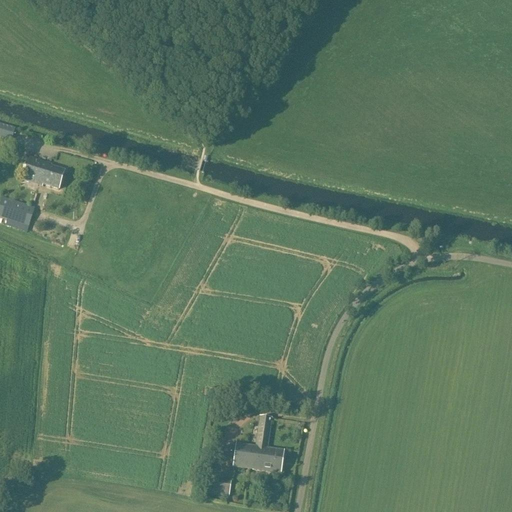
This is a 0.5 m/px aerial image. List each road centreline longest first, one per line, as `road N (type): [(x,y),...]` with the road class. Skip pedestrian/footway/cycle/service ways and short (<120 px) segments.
road 1 (unclassified): [(298,511),(325,362),(358,300),(383,278),(433,258),(511,265)]
road 2 (track): [(422,261),(399,237),(194,186)]
road 3 (track): [(194,186),(50,147)]
